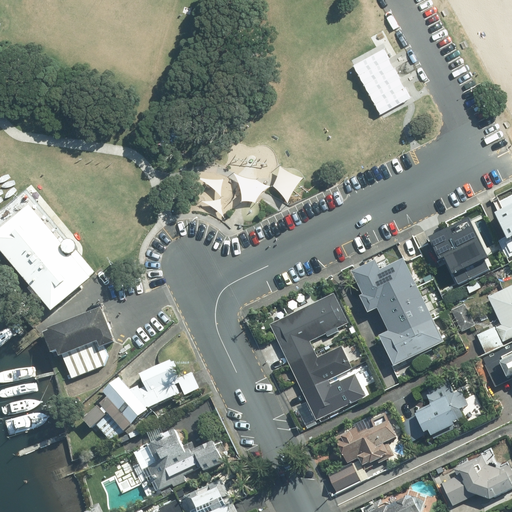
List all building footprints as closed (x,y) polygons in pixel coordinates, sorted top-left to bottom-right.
[(375,51),(355,61),(382,110),(401,99),(375,51)] [(511,201),(494,211),(511,245),(511,201)] [(30,203),(0,230),(0,252),(54,312),(95,274),(30,203)] [(469,215),(421,236),(437,271),(449,266),(458,286),(494,270),(469,215)] [(407,259),(357,281),(373,316),(381,312),(389,331),(382,335),(397,367),(446,345),(407,259)] [(511,339),(511,284),(487,297),(508,341),(511,339)] [(335,296),(273,325),(318,421),(369,397),(345,346),(317,359),(310,344),(349,326),(335,296)] [(478,325),(465,302),(450,310),(463,333),(478,325)] [(104,310),(51,330),(52,332),(47,334),(54,355),(60,353),(62,358),(64,357),(100,344),(103,349),(106,348),(117,344),(104,310)] [(506,347),(496,328),(478,338),(487,356),(506,347)] [(100,344),(64,357),(72,379),(106,367),(109,358),(106,348),(103,349),(100,344)] [(511,356),(499,363),(511,386),(511,356)] [(173,360),(139,375),(155,410),(188,395),(173,360)] [(424,409),(400,421),(413,444),(471,414),(451,376),(417,394),(424,409)] [(123,378),(82,414),(110,446),(152,410),(123,378)] [(388,413),(336,437),(349,466),(402,442),(388,413)] [(175,430),(151,441),(161,461),(150,466),(162,492),(223,465),(213,443),(186,455),(175,430)] [(461,476),(445,485),(456,505),(471,496),(488,499),(511,486),(511,470),(507,461),(481,458),(458,470),(461,476)] [(336,486),(359,473),(353,464),(331,477),(336,486)] [(126,492),(141,483),(131,465),(115,473),(126,492)] [(192,511),(238,511),(222,478),(185,496),(192,511)] [(423,511),(413,489),(363,511),(423,511)] [(238,503),(244,511),(253,511),(265,505),(256,491),(238,503)]
